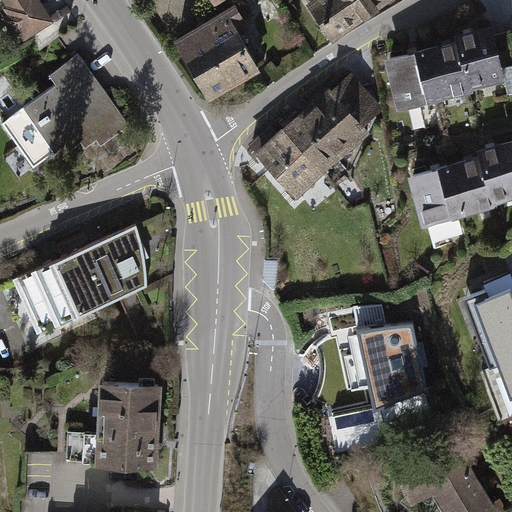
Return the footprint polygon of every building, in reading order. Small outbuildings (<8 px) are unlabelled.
[(3,0),(7,5),(0,9),(0,14),(14,36),(20,33),(24,40),(55,21),(41,0),(3,0)] [(228,0),(210,0),(217,9),(228,0)] [(304,0),(331,44),(404,0),(304,0)] [(234,15),(179,46),(210,101),(265,69),(234,15)] [(492,31),(451,40),(452,43),(465,100),(506,91),(492,31)] [(452,43),(412,52),(425,109),(465,100),(452,43)] [(129,122),(79,52),(49,74),(55,82),(23,105),(54,148),(66,140),(70,146),(81,138),(85,144),(97,136),(102,142),(129,122)] [(412,52),(384,59),(397,115),(425,109),(412,52)] [(337,89),(309,111),(357,153),(382,135),(337,89)] [(309,111),(278,133),(325,176),(357,153),(309,111)] [(278,133),(251,153),(298,199),(325,176),(278,133)] [(511,161),(509,150),(471,161),(486,212),(511,204),(511,161)] [(471,161),(436,171),(451,222),(486,212),(471,161)] [(436,171),(406,180),(421,231),(451,222),(436,171)] [(146,289),(135,229),(13,275),(44,338),(146,289)] [(511,315),(504,292),(456,309),(499,402),(511,397),(511,315)] [(416,326),(355,331),(371,412),(424,396),(416,326)] [(155,469),(160,391),(95,387),(92,437),(66,435),(64,464),(155,469)] [(493,511),(459,461),(392,485),(405,511),(428,502),(434,511),(493,511)]
